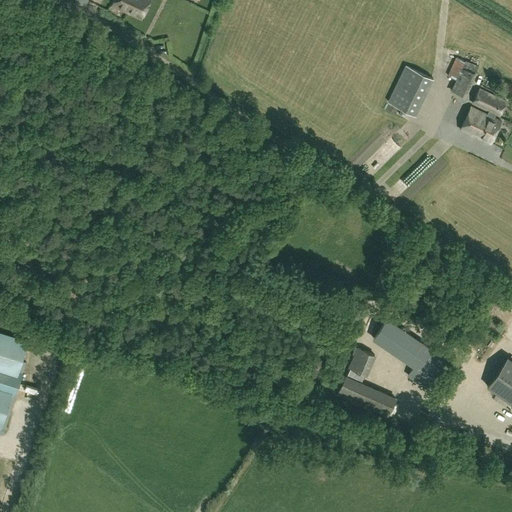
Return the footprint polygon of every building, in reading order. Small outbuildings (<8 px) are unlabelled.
[(114,0),(112,6),(141,19),(150,0),(114,0)] [(447,76),(456,80),(450,93),(465,99),(482,61),(467,55),(465,60),(456,57),(447,76)] [(405,65),(388,102),(416,115),(433,78),(405,65)] [(497,84),(485,79),(481,86),(494,92),(497,84)] [(506,101),(480,89),(473,103),(489,111),(488,115),(472,107),(462,130),(492,143),(502,121),(494,118),(496,113),(500,115),(506,101)] [(430,160),(422,171),(430,176),(438,165),(430,160)] [(445,359),(386,320),(373,340),(414,367),(407,377),(425,388),(445,359)] [(0,435),(4,436),(26,363),(22,362),(29,342),(0,333),(0,435)] [(345,377),(338,393),(388,416),(395,399),(360,383),(364,374),(365,375),(374,356),(358,348),(349,368),(350,368),(346,378),(345,377)] [(511,361),(507,357),(486,387),(511,405),(511,361)]
